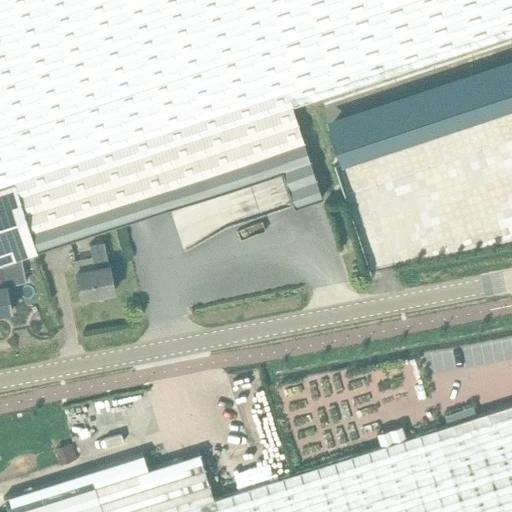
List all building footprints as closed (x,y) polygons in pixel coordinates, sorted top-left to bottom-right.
[(511,0),(0,0),(0,263),(20,257),(37,251),(282,170),(282,172),(294,206),(322,197),(311,162),(292,106),(293,105),(296,104),(298,104),(305,102),(307,101),(312,99),(511,32),(511,0)] [(511,44),(315,109),(347,207),(511,152),(511,44)] [(399,215),(402,234),(445,227),(442,209),(399,215)] [(402,263),(511,244),(511,214),(397,235),(402,263)] [(115,230),(91,235),(94,247),(106,245),(110,269),(123,266),(115,230)] [(94,267),(76,271),(81,297),(114,290),(109,264),(108,265),(105,245),(90,248),(94,267)] [(25,281),(20,257),(0,263),(0,312),(11,310),(10,302),(18,300),(14,283),(25,281)] [(4,497),(8,511),(511,511),(511,403),(442,425),(295,472),(214,497),(199,452),(148,468),(143,453),(4,497)]
